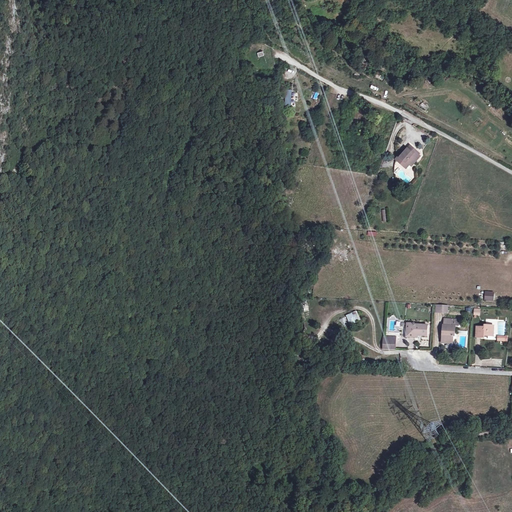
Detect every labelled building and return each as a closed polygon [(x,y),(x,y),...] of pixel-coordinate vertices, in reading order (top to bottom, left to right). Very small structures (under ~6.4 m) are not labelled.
[(263,56),(259,57),(257,55),(256,55),(254,55),(252,56),(252,58),(251,60),(251,61),(252,63),(254,64),(257,64),(259,63),(260,62),(260,61),(264,60),(263,56)] [(352,103),(346,109),(353,116),(348,123),(349,124),(347,126),(347,129),(345,132),(347,134),(354,133),(353,127),(360,120),(364,124),(368,119),(365,113),(369,109),(358,106),(357,108),(352,103)] [(412,165),(418,159),(416,157),(419,153),(417,151),(417,150),(411,145),(409,148),(405,152),(403,150),(397,158),(407,167),(410,163),(412,165)] [(384,157),(380,167),(389,166),(392,158),(384,157)] [(484,301),(494,301),(494,291),(484,291),(484,301)] [(435,306),(434,314),(447,315),(448,307),(435,306)] [(340,319),(344,328),(360,320),(356,311),(340,319)] [(453,327),(454,327),(454,324),(459,324),(459,320),(444,319),(443,326),(442,326),(441,342),(451,343),(453,327)] [(416,338),(416,335),(405,334),(406,324),(412,325),(412,323),(403,322),(402,337),(416,338)] [(426,326),(412,325),(406,324),(405,334),(416,335),(425,336),(426,326)] [(484,328),(476,327),(475,338),(483,339),(483,337),(492,338),(493,327),(484,326),(484,328)] [(393,349),(394,339),(381,337),(380,348),(393,349)]
